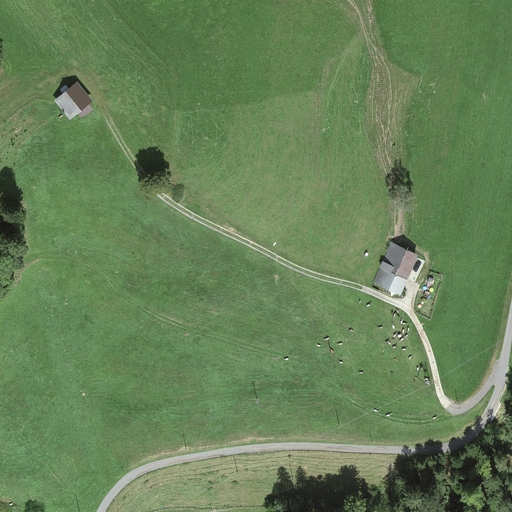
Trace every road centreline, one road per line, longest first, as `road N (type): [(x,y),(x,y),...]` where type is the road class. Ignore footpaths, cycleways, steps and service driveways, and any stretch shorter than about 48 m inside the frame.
road 1 (unclassified): [(100,511),(134,474),(207,454),(282,445),(453,446),(489,413),(511,320)]
road 2 (track): [(97,87),(155,185),(182,208),(288,264),(411,313),(452,408)]
road 3 (track): [(97,87),(70,74),(0,134)]
